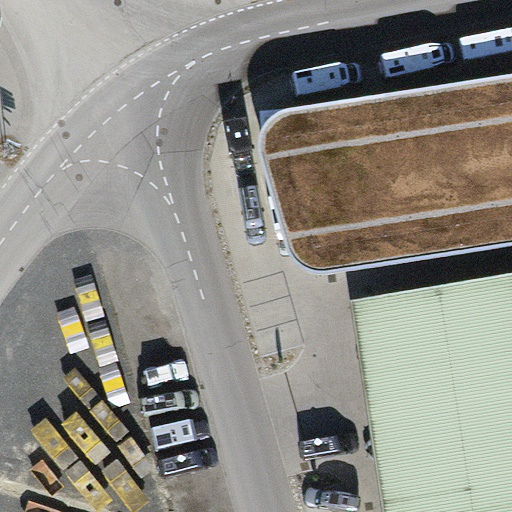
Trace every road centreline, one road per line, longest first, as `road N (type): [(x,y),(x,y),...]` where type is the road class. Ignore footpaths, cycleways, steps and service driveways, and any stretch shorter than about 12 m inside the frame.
road 1 (residential): [(268,511),(233,380),(139,109)]
road 2 (residential): [(139,109),(237,51),(448,0)]
road 3 (residential): [(0,251),(28,203),(139,109)]
